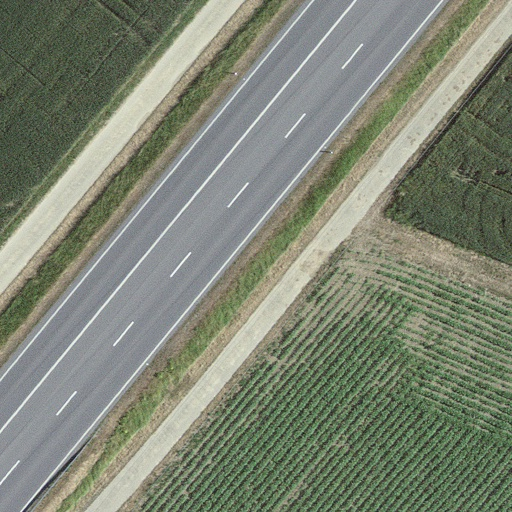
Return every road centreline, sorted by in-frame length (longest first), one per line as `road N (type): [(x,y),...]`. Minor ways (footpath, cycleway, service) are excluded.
road 1 (track): [(100,511),(511,15)]
road 2 (primary): [(378,0),(0,459)]
road 3 (track): [(0,275),(228,0)]
